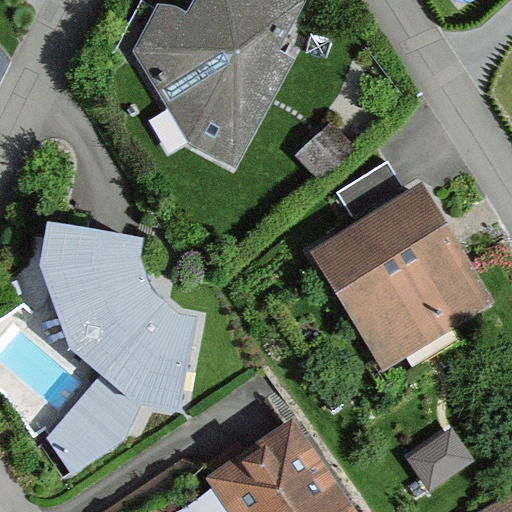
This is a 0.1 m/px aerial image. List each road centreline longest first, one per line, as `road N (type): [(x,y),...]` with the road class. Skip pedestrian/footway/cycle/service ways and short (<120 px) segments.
road 1 (residential): [(392,0),(511,192)]
road 2 (residential): [(74,0),(0,151)]
